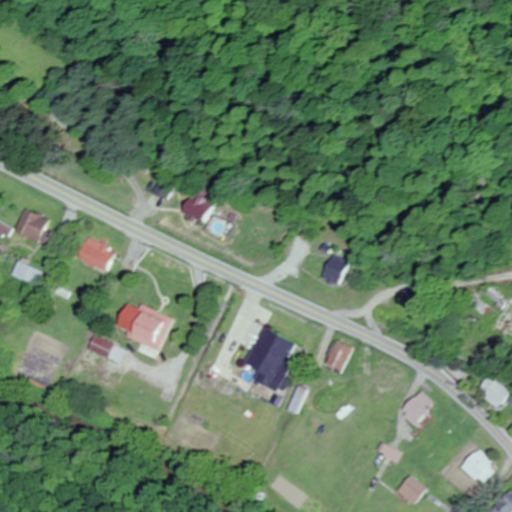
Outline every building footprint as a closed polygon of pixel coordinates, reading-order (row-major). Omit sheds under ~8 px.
[(172,198),(180,175),(163,170),(155,193),(172,198)] [(210,224),(220,203),(196,192),(186,212),(210,224)] [(20,233),(47,244),(57,220),(30,209),(20,233)] [(84,260),(114,271),(122,250),(92,239),(84,260)] [(343,286),(354,264),(335,254),(324,277),(343,286)] [(47,273),(25,261),(18,274),(40,285),(47,273)] [(443,323),(447,316),(411,299),(407,306),(443,323)] [(511,301),(502,330),(511,333),(511,301)] [(180,318),(134,302),(125,328),(136,331),(133,339),(168,351),(180,318)] [(298,362),(293,360),(302,343),(269,328),(251,364),(268,372),(263,381),(284,391),(298,362)] [(131,352),(102,337),(95,349),(125,365),(131,352)] [(347,371),(359,348),(342,340),(331,363),(347,371)] [(501,408),(511,398),(511,393),(497,375),(483,386),(501,408)] [(314,391),(304,387),(294,410),(304,414),(314,391)] [(407,414),(424,427),(442,405),(425,391),(407,414)] [(406,453),(388,441),(383,449),(401,461),(406,453)] [(498,462),(484,449),(467,467),(485,485),(499,471),(494,465),(498,462)] [(421,504),(433,488),(416,475),(404,491),(421,504)] [(511,511),(511,494),(495,511),(496,511),(511,511)]
